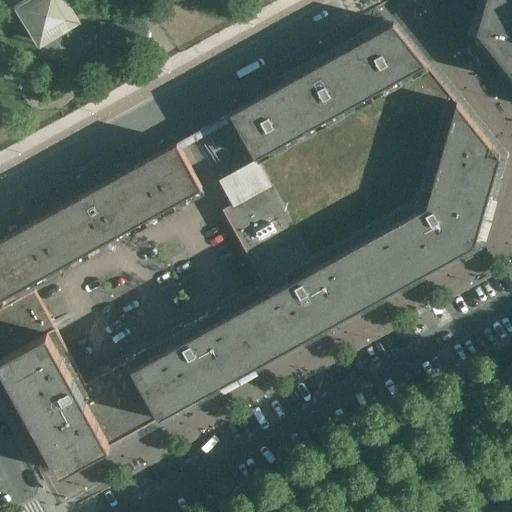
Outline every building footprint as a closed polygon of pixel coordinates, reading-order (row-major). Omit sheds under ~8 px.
[(75,21),(62,0),(32,0),(20,8),(41,42),(75,21)] [(511,0),(485,0),(477,31),(498,57),(510,72),(511,73),(511,0)] [(251,192),(233,202),(232,203),(223,208),(264,284),(86,382),(82,376),(57,330),(55,327),(53,323),(33,287),(28,277),(171,198),(199,182),(178,143),(177,142),(176,143),(175,143),(144,161),(0,239),(0,364),(60,472),(108,446),(158,418),(344,316),(445,260),(475,244),(500,155),(456,100),(449,91),(434,73),(426,63),(393,23),(327,59),(285,82),(233,111),(232,112),(231,113),(231,114),(255,158),(261,168),(269,182),(251,192)] [(146,44),(147,30),(100,26),(98,40),(146,44)] [(18,83),(21,71),(8,68),(5,80),(18,83)]
